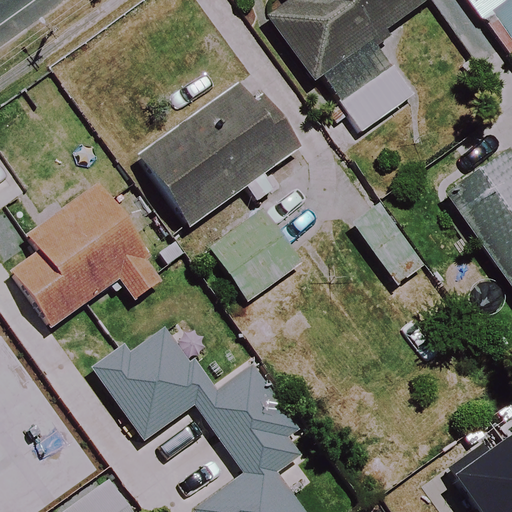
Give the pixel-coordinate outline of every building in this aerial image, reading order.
[(426,2),(424,0),(268,0),(257,8),(310,84),(316,80),(356,137),(410,100),(369,42),(426,2)] [(507,0),(464,0),(479,20),(507,0)] [(135,161),(184,230),(243,189),(252,201),(267,190),(258,178),(294,153),(246,84),(135,161)] [(511,160),(507,153),(441,196),(511,303),(511,160)] [(144,262),(92,190),(21,241),(33,256),(5,276),(46,334),(115,285),(130,305),(157,286),(141,264),(144,262)] [(416,269),(372,209),(317,249),(361,309),(416,269)] [(293,269),(255,216),(206,252),(244,305),(293,269)] [(117,354),(84,377),(136,451),(187,416),(212,452),(272,410),(245,373),(209,399),(187,368),(182,372),(156,335),(122,360),(117,354)] [(272,410),(212,452),(234,481),(191,511),(293,511),(270,481),(294,463),(280,445),(290,437),(272,410)] [(124,511),(106,484),(61,511),(124,511)]
